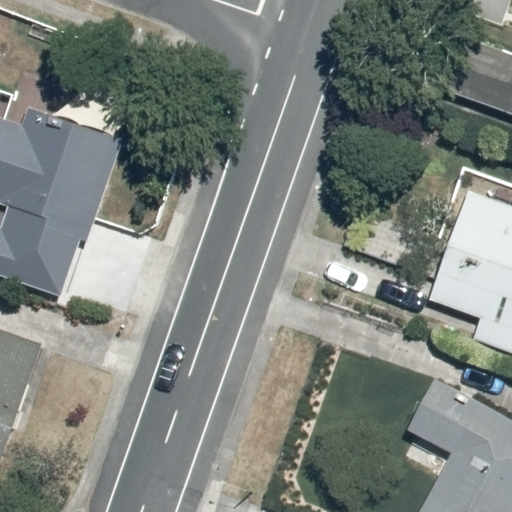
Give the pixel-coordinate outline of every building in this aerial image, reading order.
[(511,117),(511,57),(466,39),(445,94),(511,117)] [(22,125),(0,118),(0,208),(91,241),(125,142),(27,111),(22,125)] [(511,208),(470,192),(433,301),(485,321),(478,341),(511,353),(511,208)] [(0,476),(44,348),(0,332),(0,476)] [(511,511),(511,419),(436,380),(409,433),(452,458),(423,511),(511,511)]
